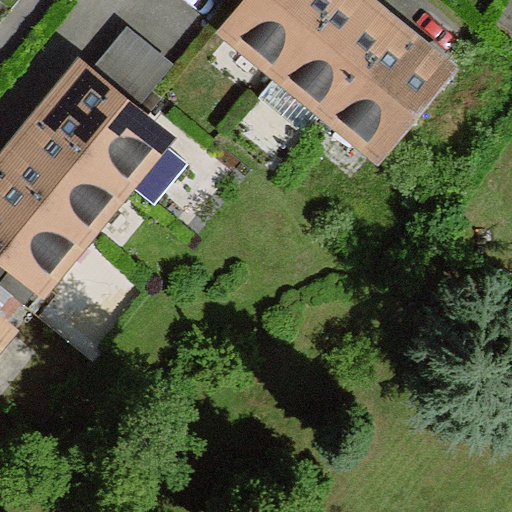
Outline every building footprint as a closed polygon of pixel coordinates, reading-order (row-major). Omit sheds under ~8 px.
[(282,69),(337,0),(256,0),(255,2),(232,31),(282,69)] [(329,108),(395,26),(360,0),(337,0),(282,69),(260,96),(307,134),(329,108)] [(446,67),(395,26),(329,108),(380,149),(446,67)] [(130,28),(90,75),(136,112),(154,90),(176,63),(130,28)] [(82,68),(42,119),(122,185),(126,180),(160,139),(164,135),(136,112),(90,75),(82,68)] [(42,119),(4,168),(84,233),(122,185),(42,119)] [(188,163),(160,139),(126,180),(156,204),(188,163)] [(84,233),(4,168),(0,171),(0,246),(18,261),(43,282),(84,233)] [(0,281),(18,261),(0,246),(0,281)]
